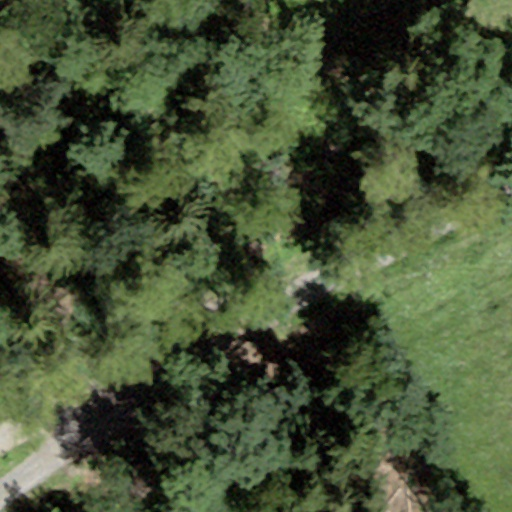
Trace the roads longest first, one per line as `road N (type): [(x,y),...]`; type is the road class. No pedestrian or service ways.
road 1 (unclassified): [(76,429),(511,189)]
road 2 (track): [(0,440),(76,429),(0,492)]
